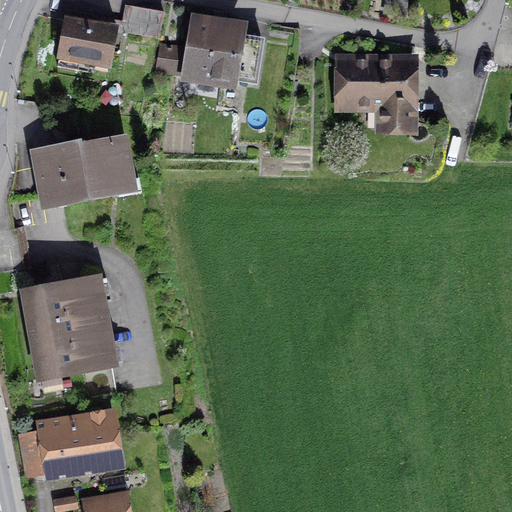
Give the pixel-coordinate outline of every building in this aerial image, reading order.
[(129,6),(124,32),(158,39),(163,13),(129,6)] [(65,20),(58,57),(110,67),(117,30),(65,20)] [(232,83),(232,80),(254,84),(261,42),(239,39),(241,31),(224,29),(225,23),(213,21),(212,27),(194,24),(190,50),(167,47),(163,71),(232,83)] [(382,106),(382,129),(410,129),(411,63),(341,62),(341,106),(382,106)] [(80,152),(79,145),(34,154),(43,204),(117,190),(117,189),(132,185),(125,143),(80,152)] [(83,369),(89,398),(117,393),(96,281),(24,295),(39,378),(83,369)] [(25,442),(30,474),(117,459),(109,413),(38,426),(41,439),(25,442)] [(88,504),(89,511),(124,511),(123,499),(88,504)]
